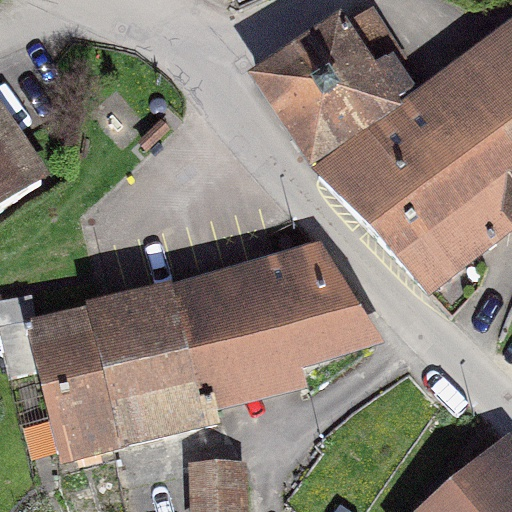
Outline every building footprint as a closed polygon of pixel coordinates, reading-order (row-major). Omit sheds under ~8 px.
[(392,68),(401,63),(369,16),(341,35),(338,32),(259,85),(312,164),(410,95),(392,68)] [(318,179),(374,238),(511,133),(511,36),(510,33),(318,179)] [(168,129),(160,121),(140,141),(148,149),(168,129)] [(0,211),(40,185),(0,126),(0,211)] [(511,133),(374,238),(427,294),(511,226),(511,133)] [(287,367),(289,375),(370,338),(318,248),(267,274),(165,300),(188,391),(287,367)] [(0,304),(0,329),(28,325),(35,324),(30,300),(0,304)] [(188,391),(165,300),(72,322),(71,317),(35,324),(28,325),(0,329),(0,336),(11,379),(40,372),(61,460),(216,425),(211,406),(193,409),(188,391)] [(511,511),(511,449),(509,446),(427,511),(511,511)] [(195,476),(196,511),(238,511),(237,475),(195,476)]
